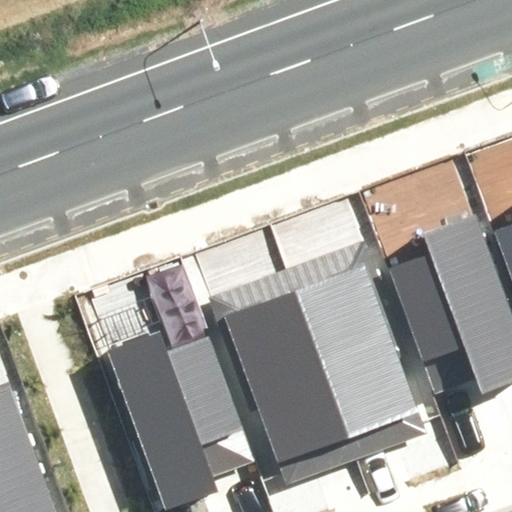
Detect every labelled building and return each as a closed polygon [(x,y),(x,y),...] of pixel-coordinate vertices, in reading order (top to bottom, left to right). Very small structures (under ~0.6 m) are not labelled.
[(511,371),(511,298),(479,206),(429,224),(435,243),(389,259),(421,352),(469,335),(485,381),(511,371)] [(511,216),(491,224),(511,285),(511,216)] [(259,393),(282,463),(421,417),(398,349),(408,346),(371,234),(213,287),(249,397),(259,393)] [(157,321),(106,339),(162,497),(211,479),(195,434),(243,417),(210,324),(164,340),(157,321)] [(64,511),(14,370),(0,374),(0,500),(4,499),(8,511),(64,511)]
